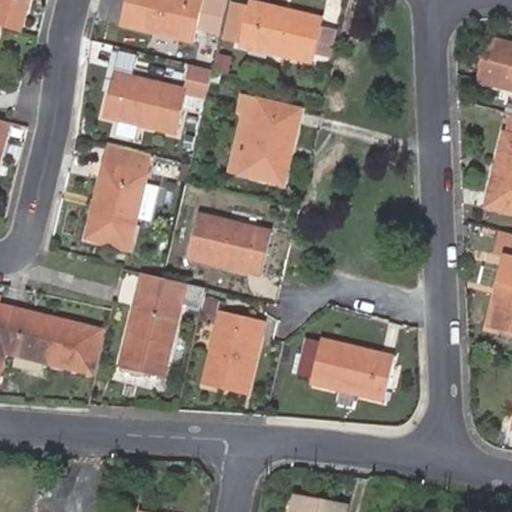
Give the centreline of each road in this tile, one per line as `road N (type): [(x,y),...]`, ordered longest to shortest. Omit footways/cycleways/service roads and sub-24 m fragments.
road 1 (residential): [(431,0),(451,462)]
road 2 (residential): [(0,257),(27,232),(82,0)]
road 3 (residential): [(0,425),(252,437)]
road 4 (residential): [(252,437),(451,462)]
